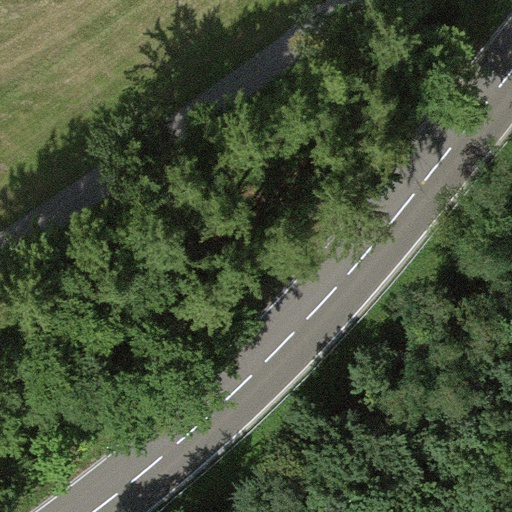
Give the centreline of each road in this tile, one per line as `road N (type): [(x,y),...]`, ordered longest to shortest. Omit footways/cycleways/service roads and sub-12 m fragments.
road 1 (primary): [(94,511),(223,409),(366,258),(511,76)]
road 2 (unclassified): [(353,0),(0,250)]
